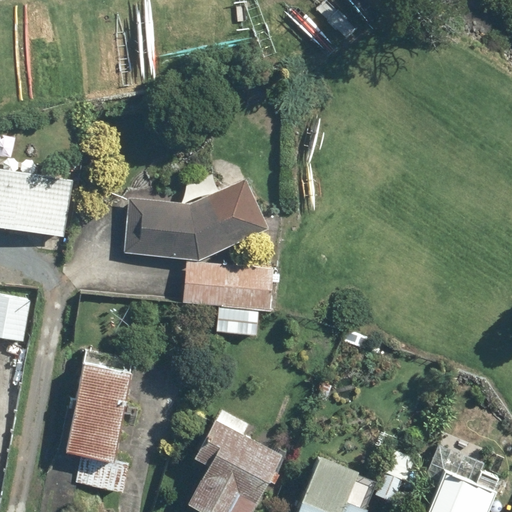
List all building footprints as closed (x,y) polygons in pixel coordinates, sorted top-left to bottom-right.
[(0,165),(0,215),(60,225),(69,177),(0,165)] [(200,256),(271,222),(248,174),(193,200),(132,194),(126,248),(200,256)] [(269,303),(272,268),(193,262),(190,297),(269,303)] [(0,294),(0,333),(26,339),(33,301),(0,294)] [(259,308),(216,306),(215,329),(258,332),(259,308)] [(117,452),(131,368),(86,360),(71,444),(117,452)] [(219,416),(201,452),(214,458),(195,501),(219,511),(250,511),(281,446),(248,431),(219,416)] [(451,466),(428,511),(485,511),(497,488),(451,466)] [(309,485),(296,511),(360,511),(362,509),(309,485)]
